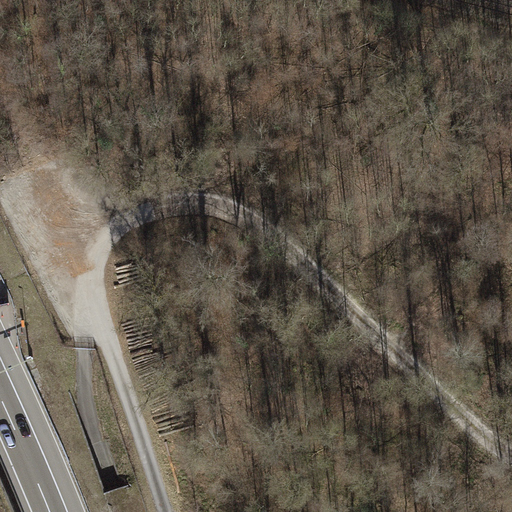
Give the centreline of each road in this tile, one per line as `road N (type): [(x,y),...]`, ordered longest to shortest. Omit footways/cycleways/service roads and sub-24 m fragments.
road 1 (track): [(511,452),(292,253),(219,210),(160,208),(99,243),(94,267),(99,308),(169,511)]
road 2 (motorway): [(49,511),(0,393)]
